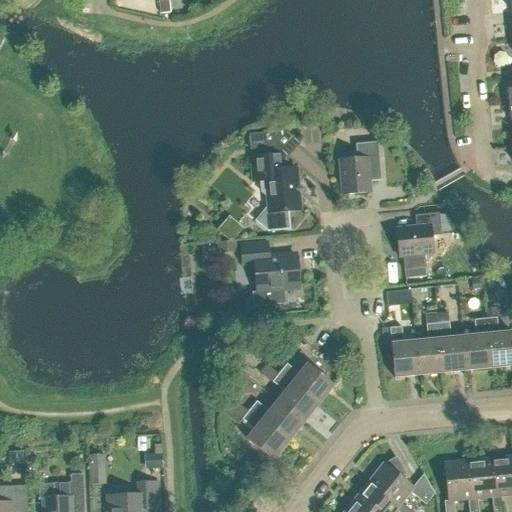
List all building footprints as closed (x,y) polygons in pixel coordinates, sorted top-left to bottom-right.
[(161,15),(172,13),(170,0),(160,2),(161,15)] [(263,134),(249,135),(251,150),(264,150),(263,134)] [(356,160),(347,161),(339,162),(342,197),(370,194),(369,183),(381,182),(377,144),(355,146),(356,160)] [(275,157),(251,159),(253,183),(258,183),(259,193),(266,199),(267,206),(253,222),(266,233),(289,231),(287,213),(300,212),(299,194),(301,190),(298,188),(297,170),(290,171),(285,171),(283,148),(275,149),(275,157)] [(433,255),(431,238),(441,237),(439,214),(429,215),(424,216),(414,217),(415,228),(396,230),(398,258),(402,258),(404,272),(426,270),(424,256),(433,255)] [(231,240),(242,228),(229,216),(218,228),(231,240)] [(236,244),(216,246),(217,257),(237,255),(237,253),(236,244)] [(267,244),(240,246),(242,266),(253,265),(256,296),(252,296),(253,307),(284,305),(282,290),(298,288),(296,258),(268,260),(267,244)] [(469,290),(480,289),(480,280),(469,281),(469,290)] [(409,290),(385,293),(387,307),(411,305),(409,290)] [(467,372),(463,338),(451,339),(448,313),(437,315),(438,325),(437,325),(443,374),(467,372)] [(485,320),(490,369),(511,366),(511,341),(511,333),(498,334),(497,319),(485,320)] [(467,372),(490,369),(485,320),(473,321),(475,337),(463,338),(467,372)] [(418,377),(443,374),(437,325),(426,326),(428,342),(415,343),(418,377)] [(418,377),(415,343),(403,344),(401,328),(389,330),(394,379),(418,377)] [(272,383),(279,375),(268,365),(260,374),(272,383)] [(279,375),(318,406),(333,387),(307,366),(299,376),(286,366),(279,375)] [(238,384),(245,376),(237,371),(231,378),(238,384)] [(303,424),(318,406),(279,375),(272,383),(285,394),(277,403),(303,424)] [(249,412),(288,443),(303,424),(277,403),(269,413),(257,403),(249,412)] [(273,462),(288,443),(249,412),(242,421),(254,431),(247,441),(273,462)] [(10,465),(25,464),(24,453),(9,453),(10,465)] [(150,469),(163,468),(163,456),(150,457),(150,469)] [(496,498),(492,499),(493,511),(502,511),(502,498),(511,496),(511,457),(492,460),(496,498)] [(399,508),(401,504),(410,494),(426,506),(435,495),(423,475),(413,488),(403,479),(407,476),(396,458),(385,465),(384,464),(369,484),(399,508)] [(478,511),(477,500),(492,499),(496,498),(492,460),(468,462),(471,501),(468,501),(468,511),(478,511)] [(454,511),(454,503),(468,501),(471,501),(468,462),(444,465),(448,502),(444,502),(444,511),(454,511)] [(105,472),(88,472),(89,486),(106,485),(105,472)] [(84,511),(83,476),(70,477),(71,485),(39,486),(40,500),(41,500),(41,511),(84,511)] [(141,511),(142,511),(159,511),(158,484),(137,485),(138,497),(107,499),(107,511),(141,511)] [(410,511),(401,504),(399,508),(369,484),(354,502),(365,511),(395,511),(410,511)] [(0,511),(27,511),(26,488),(0,488),(0,511)] [(365,511),(354,502),(345,511),(365,511)]
